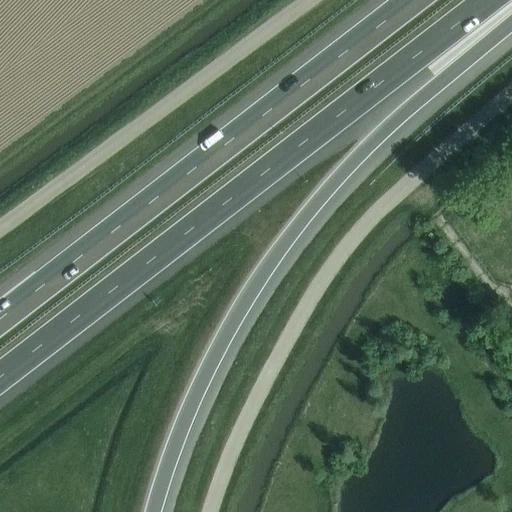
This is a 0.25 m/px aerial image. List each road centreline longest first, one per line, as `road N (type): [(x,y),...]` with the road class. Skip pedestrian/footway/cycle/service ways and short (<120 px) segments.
road 1 (motorway): [(161,511),(200,378),(271,260),(365,147),(511,11)]
road 2 (motorway): [(0,375),(486,0)]
road 3 (unclassified): [(211,511),(221,473),(298,320),(374,218),(511,96)]
road 4 (motorway): [(410,0),(0,316)]
road 5 (unclassified): [(0,230),(311,0)]
